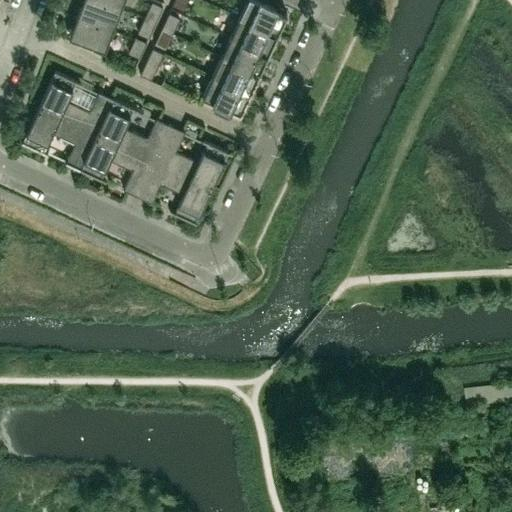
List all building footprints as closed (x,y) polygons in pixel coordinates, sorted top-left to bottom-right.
[(112,28),(120,8),(99,0),(82,0),(77,15),(112,28)] [(277,33),(287,13),(258,0),(246,0),(239,16),(277,33)] [(155,21),(162,7),(151,1),(144,16),(155,21)] [(168,13),(161,27),(173,32),(179,18),(168,13)] [(104,49),(112,28),(77,15),(69,35),(104,49)] [(149,36),(155,21),(144,16),(138,30),(149,36)] [(268,53),(277,33),(239,16),(230,35),(268,53)] [(166,47),(173,32),(161,27),(155,42),(166,47)] [(139,55),(146,41),(135,35),(128,50),(139,55)] [(259,73),(268,53),(230,35),(221,55),(259,73)] [(151,79),(163,52),(152,47),(140,74),(151,79)] [(250,92),(259,73),(221,55),(212,75),(250,92)] [(96,132),(113,97),(98,90),(90,109),(67,99),(76,81),(80,83),(80,82),(54,70),(38,105),(96,132)] [(240,113),(250,92),(212,75),(202,95),(240,113)] [(154,159),(171,124),(156,117),(147,136),(125,126),(133,108),(137,109),(138,108),(113,97),(96,132),(154,159)] [(96,132),(38,105),(21,141),(47,153),(48,152),(44,150),(52,131),(74,142),(65,161),(80,168),(96,132)] [(212,186),(229,151),(203,139),(203,140),(206,142),(198,160),(176,150),(185,130),(171,124),(154,159),(212,186)] [(154,159),(96,132),(80,168),(105,179),(105,178),(101,177),(110,158),(132,168),(123,188),(138,195),(154,159)] [(196,222),(212,186),(154,159),(138,195),(152,201),(161,182),(183,192),(174,211),(170,209),(170,210),(196,222)] [(511,380),(463,386),(465,404),(511,399),(511,380)]
